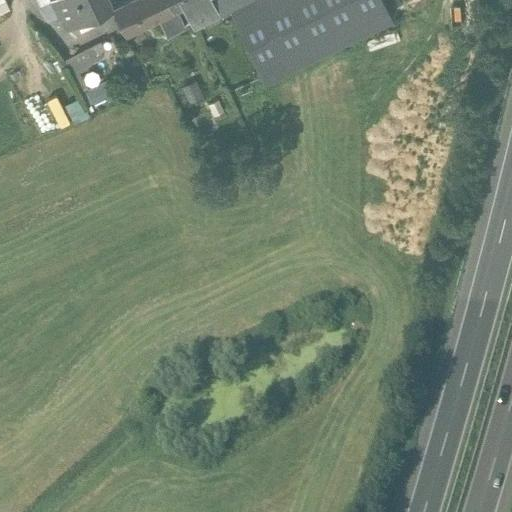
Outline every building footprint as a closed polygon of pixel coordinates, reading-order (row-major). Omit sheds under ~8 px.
[(0,0),(0,10),(8,7),(4,0),(0,0)] [(35,0),(37,5),(48,21),(58,16),(49,0),(35,0)] [(112,4),(110,0),(49,0),(58,16),(63,28),(112,4)] [(167,31),(192,19),(182,0),(181,0),(173,4),(170,0),(115,0),(113,1),(125,27),(158,12),(167,31)] [(170,0),(173,4),(181,0),(182,0),(192,19),(193,21),(220,8),(216,0),(170,0)] [(383,0),(236,0),(231,3),(265,75),(391,15),(383,0)] [(94,103),(119,92),(98,42),(73,52),(94,103)]
